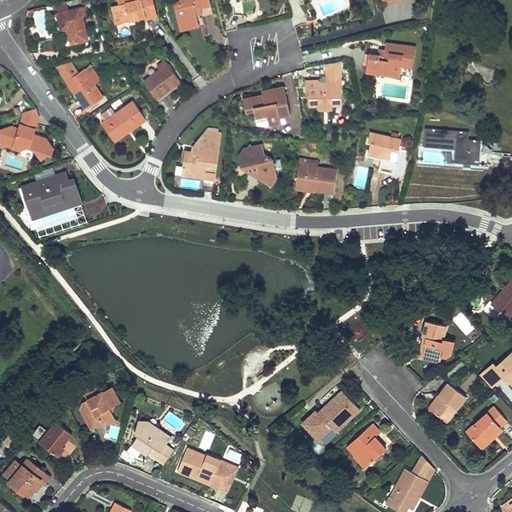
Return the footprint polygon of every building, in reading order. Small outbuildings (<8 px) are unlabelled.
[(113,6),(117,24),(141,18),(141,15),(144,14),(145,17),(145,19),(158,16),(153,0),(125,0),(126,3),(120,5),(113,6)] [(174,4),(179,23),(188,21),(190,28),(199,26),(196,14),(195,8),(200,7),(211,4),(209,0),(179,0),(180,2),(174,4)] [(67,5),(56,7),(57,14),(69,11),(67,5)] [(57,14),(66,46),(79,42),(88,39),(80,8),(69,11),(57,14)] [(179,23),(181,30),(190,28),(188,21),(179,23)] [(369,53),(367,66),(378,68),(376,73),(401,77),(401,72),(402,66),(413,68),(416,48),(387,43),(385,50),(385,53),(390,54),(389,60),(378,59),(379,55),(369,53)] [(379,55),(378,59),(389,60),(390,54),(385,53),(385,50),(380,50),(379,55)] [(165,61),(157,67),(160,70),(168,64),(165,61)] [(342,61),(326,64),(326,75),(342,75),(342,61)] [(71,63),(57,66),(61,72),(72,65),(71,63)] [(160,70),(144,81),(157,99),(181,82),(168,64),(160,70)] [(72,65),(61,72),(67,81),(70,79),(80,94),(77,96),(86,110),(103,98),(95,86),(84,70),(78,74),(72,65)] [(95,86),(101,81),(91,66),(84,70),(95,86)] [(342,75),(326,75),(326,83),(321,83),(318,80),(306,81),(306,94),(309,94),(309,105),(320,105),(320,108),(333,108),(333,105),(343,104),(342,75)] [(70,79),(67,81),(77,96),(80,94),(70,79)] [(244,100),(245,109),(254,107),(255,110),(256,116),(267,113),(268,119),(269,124),(281,121),(280,116),(280,114),(289,112),(284,87),(266,90),(268,96),(263,97),(263,96),(244,100)] [(134,102),(101,124),(112,140),(129,128),(131,130),(146,119),(134,102)] [(35,109),(23,113),(22,116),(28,118),(36,116),(39,117),(40,115),(35,109)] [(11,127),(0,130),(0,140),(2,148),(7,146),(20,150),(26,147),(34,149),(41,159),(48,154),(52,156),(53,149),(48,139),(34,135),(39,117),(36,116),(28,118),(22,116),(18,129),(11,127)] [(129,128),(112,140),(114,142),(131,130),(129,128)] [(470,133),(426,129),(424,147),(456,150),(455,163),(480,165),(481,152),(482,141),(469,140),(470,133)] [(185,151),(183,166),(190,167),(190,172),(205,174),(204,178),(216,180),(222,135),(216,134),(217,131),(208,130),(195,146),(185,151)] [(382,158),(379,172),(393,176),(401,140),(386,137),(385,139),(380,138),(380,135),(370,133),(368,142),(372,143),(368,155),(382,158)] [(239,156),(242,167),(250,172),(251,171),(253,172),(253,174),(271,186),(278,176),(277,171),(274,162),(274,160),(265,153),(263,144),(254,146),(251,144),(248,147),(244,148),(239,156)] [(488,152),(481,152),(480,165),(487,165),(488,152)] [(300,158),(299,165),(319,167),(319,161),(300,158)] [(299,165),(296,185),(316,187),(315,190),(334,193),(337,170),(319,167),(299,165)] [(183,166),(181,175),(204,178),(205,174),(190,172),(190,167),(183,166)] [(40,181),(23,187),(32,216),(48,210),(47,206),(63,201),(64,205),(80,199),(73,179),(68,181),(65,173),(55,176),(56,178),(41,183),(40,181)] [(184,179),(183,188),(198,190),(199,181),(184,179)] [(48,210),(32,216),(33,220),(41,217),(65,209),(82,203),(80,199),(64,205),(48,210)] [(63,201),(47,206),(48,210),(64,205),(63,201)] [(508,319),(511,313),(511,279),(502,291),(505,293),(493,307),(508,319)] [(505,293),(502,291),(491,305),(493,307),(505,293)] [(454,342),(444,339),(447,326),(427,321),(423,337),(426,338),(421,358),(440,363),(442,357),(446,358),(450,355),(454,342)] [(422,337),(417,357),(421,358),(426,338),(423,337),(422,337)] [(511,358),(499,369),(511,384),(511,358)] [(111,407),(120,402),(112,387),(101,393),(100,391),(101,388),(99,383),(83,392),(87,399),(83,408),(87,414),(100,417),(100,420),(103,421),(104,422),(109,423),(115,420),(110,410),(111,407)] [(447,423),(466,396),(448,383),(439,396),(441,398),(432,411),(447,423)] [(330,404),(342,392),(341,391),(329,402),(330,404)] [(330,404),(319,414),(336,432),(345,422),(344,421),(352,413),(354,415),(359,410),(342,392),(330,404)] [(439,396),(429,409),(432,411),(441,398),(439,396)] [(83,408),(86,401),(83,402),(80,409),(91,429),(103,421),(100,420),(100,417),(87,414),(83,408)] [(507,422),(494,407),(466,431),(481,449),(496,437),(493,433),(500,427),(507,422)] [(164,465),(174,450),(167,445),(172,438),(150,423),(138,421),(135,434),(138,436),(133,445),(148,456),(149,455),(154,447),(162,453),(157,460),(164,465)] [(71,435),(56,423),(40,443),(63,462),(76,447),(67,440),(71,435)] [(380,433),(372,424),(347,447),(355,456),(358,454),(369,466),(386,451),(375,438),(380,433)] [(503,431),(500,427),(493,433),(496,437),(503,431)] [(225,451),(211,444),(206,456),(188,448),(178,472),(193,478),(194,474),(212,482),(210,485),(218,489),(229,464),(221,461),(225,451)] [(154,447),(149,455),(157,460),(162,453),(154,447)] [(354,457),(365,470),(369,466),(358,454),(355,456),(354,457)] [(435,470),(430,466),(422,456),(412,473),(405,469),(394,488),(397,489),(392,499),(390,497),(386,504),(400,511),(406,511),(409,507),(413,510),(419,500),(413,497),(423,479),(428,482),(435,470)] [(51,477),(28,459),(23,466),(17,461),(5,475),(11,480),(9,483),(27,497),(33,489),(40,480),(43,483),(45,484),(51,477)] [(238,468),(229,464),(218,489),(228,493),(238,468)] [(194,474),(193,478),(210,485),(212,482),(194,474)] [(428,482),(423,479),(413,497),(419,500),(428,482)] [(43,483),(40,480),(33,489),(36,492),(43,483)] [(392,499),(397,489),(394,488),(389,497),(390,497),(392,499)] [(511,511),(511,499),(501,508),(504,511),(511,511)] [(12,511),(2,503),(0,504),(0,511),(12,511)]
